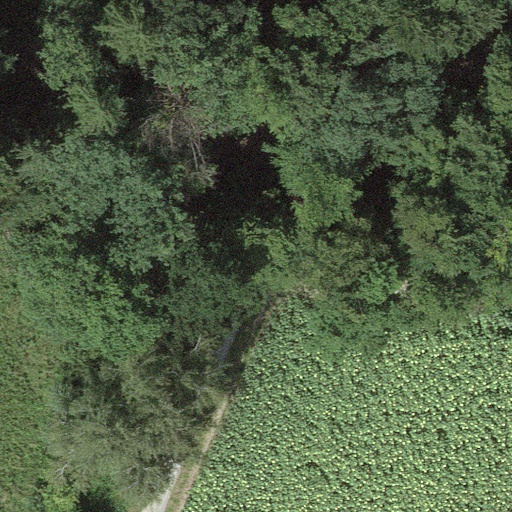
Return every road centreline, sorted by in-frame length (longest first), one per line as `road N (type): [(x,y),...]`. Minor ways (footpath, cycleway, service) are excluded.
road 1 (track): [(160,511),(298,193),(511,29)]
road 2 (track): [(245,307),(511,295)]
